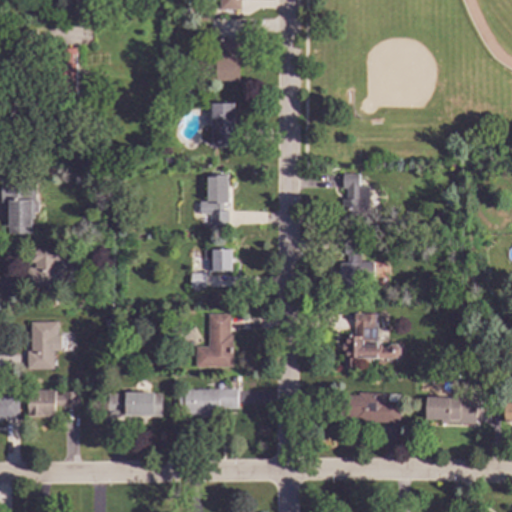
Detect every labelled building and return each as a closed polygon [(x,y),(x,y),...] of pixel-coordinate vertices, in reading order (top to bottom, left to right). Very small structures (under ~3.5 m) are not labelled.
[(90,0),(90,17),(71,17),(71,0),(90,0)] [(239,0),(239,11),(218,10),(218,0),(239,0)] [(240,65),(235,65),(235,67),(239,67),(239,82),(214,82),(214,65),(213,65),(213,40),(240,40),(240,65)] [(75,104),(54,104),(53,57),(58,57),(58,49),(75,49),(75,104)] [(232,117),(238,117),(238,145),(209,145),(210,105),(232,105),(232,117)] [(357,187),(368,187),(368,223),(341,222),(341,200),(345,200),(345,189),(341,189),(341,175),(357,175),(357,187)] [(226,204),(222,204),(222,212),(226,211),(226,226),(208,226),(208,215),(198,215),(198,202),(205,202),(205,177),(226,177),(226,204)] [(35,202),(37,202),(37,213),(32,213),(32,220),(29,220),(29,235),(7,235),(7,227),(3,227),(3,213),(2,213),(2,203),(0,203),(0,182),(34,182),(35,202)] [(359,264),(372,264),(372,281),(359,281),(359,295),(340,295),(340,279),(338,279),(338,265),(340,265),(340,263),(346,263),(346,255),(343,255),(343,244),(359,244),(359,264)] [(69,271),(61,271),(61,289),(26,290),(26,269),(33,269),(33,264),(28,264),(28,249),(69,249),(69,271)] [(229,272),(207,272),(207,264),(209,264),(209,259),(202,259),(202,251),(229,251),(229,272)] [(203,289),(189,289),(189,274),(203,274),(203,289)] [(375,349),(384,349),(388,345),(394,345),(399,349),(398,355),(394,359),(367,360),(368,364),(361,364),(361,359),(353,359),(352,368),(343,368),(343,355),(341,355),(341,344),(343,344),(344,336),(352,336),(352,314),(376,315),(375,349)] [(227,336),(230,336),(230,368),(194,368),(194,348),(206,348),(206,316),(227,316),(227,336)] [(56,339),(52,339),(52,371),(25,371),(25,352),(29,352),(29,323),(56,323),(56,339)] [(235,409),(217,410),(217,414),(210,414),(210,416),(183,417),(182,412),(177,412),(177,395),(182,395),(182,391),(235,390),(235,409)] [(54,397),(60,397),(60,393),(78,394),(78,409),(61,409),(61,407),(53,407),(53,418),(27,418),(27,391),(54,392),(54,397)] [(384,394),(384,402),(386,402),(386,395),(397,395),(397,403),(398,403),(397,424),(351,422),(351,419),(338,419),(339,395),(356,396),(356,393),(384,394)] [(160,418),(107,417),(107,395),(160,395),(160,418)] [(17,421),(4,421),(4,420),(0,420),(0,397),(17,397),(17,421)] [(459,400),(459,404),(474,404),(474,425),(439,424),(439,421),(425,420),(425,399),(459,400)] [(511,423),(502,423),(502,404),(511,404),(511,423)]
